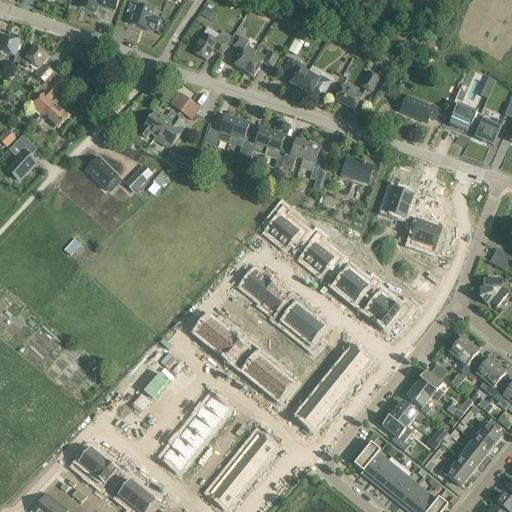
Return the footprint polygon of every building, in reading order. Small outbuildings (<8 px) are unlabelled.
[(82,0),(79,8),(95,13),(98,6),(115,11),(119,0),(82,0)] [(368,0),(362,6),(367,11),(374,3),(370,0),(368,0)] [(131,24),(130,25),(148,31),(148,29),(156,32),(160,20),(152,17),(154,12),(137,6),(133,16),(131,15),(128,23),(131,24)] [(215,11),(206,6),(201,14),(210,19),(215,11)] [(280,14),(277,23),(289,27),(292,18),(280,14)] [(447,29),(451,20),(445,17),(440,26),(447,29)] [(436,34),(440,26),(430,22),(426,30),(436,34)] [(220,36),(208,29),(193,53),(207,62),(214,50),(222,55),(231,37),(222,32),(220,36)] [(417,32),(412,42),(423,47),(428,37),(417,32)] [(0,45),(0,61),(2,62),(5,54),(16,58),(21,42),(5,37),(3,46),(0,45)] [(245,72),(257,52),(247,46),(249,42),(239,37),(233,47),(243,52),(235,67),(245,72)] [(360,41),(352,37),(346,47),(354,52),(360,41)] [(289,52),(297,56),(304,43),(296,38),(289,52)] [(436,46),(430,43),(426,50),(432,53),(436,46)] [(49,58),(37,47),(27,60),(23,65),(27,68),(31,64),(39,70),(49,58)] [(257,52),(245,72),(254,78),(263,63),(272,68),(279,55),(270,50),(266,57),(257,52)] [(300,90),(309,74),(302,71),(305,67),(291,59),(285,70),(295,76),(290,84),(300,90)] [(54,73),(45,65),(36,76),(45,84),(54,73)] [(347,70),(343,78),(347,80),(351,73),(347,70)] [(311,96),(313,92),(317,94),(316,96),(322,100),(334,79),(323,73),(319,80),(309,74),(300,90),(311,96)] [(361,87),(372,93),(380,79),(369,73),(361,87)] [(33,107),(42,115),(53,103),(50,101),(66,83),(59,77),(53,85),(33,107)] [(493,86),(495,81),(489,78),(487,83),(493,86)] [(347,106),(355,110),(362,96),(343,86),(336,100),(343,104),(344,103),(347,105),(347,106)] [(100,100),(90,92),(80,102),(90,111),(100,100)] [(180,112),(189,100),(180,94),(176,100),(180,103),(176,109),(180,112)] [(189,100),(180,112),(181,113),(183,114),(192,121),(196,115),(197,114),(201,109),(200,109),(201,109),(190,101),(189,100)] [(434,109),(412,100),(406,114),(427,124),(431,116),(433,117),(432,119),(438,122),(443,111),(435,107),(434,109)] [(69,117),(53,103),(42,115),(58,129),(69,117)] [(459,107),(458,105),(452,118),(453,118),(449,127),(467,135),(471,126),(472,127),(477,114),(475,114),(459,107)] [(144,127),(139,134),(146,140),(152,132),(157,136),(164,127),(167,129),(172,123),(166,118),(165,120),(155,112),(144,127)] [(157,136),(154,140),(162,145),(163,144),(171,149),(184,132),(179,128),(185,120),(181,117),(178,115),(177,116),(172,123),(167,129),(164,127),(157,136)] [(230,144),(238,121),(225,117),(219,136),(213,134),(210,146),(216,148),(218,140),(230,144)] [(485,118),(476,139),(482,141),(482,142),(487,144),(493,146),(504,122),(499,120),(497,124),(485,118)] [(239,156),(245,158),(253,137),(246,135),(250,125),(238,121),(230,144),(242,148),(239,156)] [(254,152),(266,156),(274,133),(261,129),(258,139),(253,137),(245,158),(251,160),(254,152)] [(0,136),(0,141),(7,148),(16,139),(7,130),(0,136)] [(281,167),(282,167),(285,159),(284,158),(279,157),(280,152),(285,137),(274,133),(266,156),(277,160),(275,165),(274,168),(280,170),(281,167)] [(23,137),(14,147),(15,147),(21,152),(29,143),(30,144),(30,143),(23,137)] [(296,158),(303,161),(309,145),(296,141),(294,148),(288,146),(284,158),(285,159),(282,167),(292,171),(296,158)] [(310,180),(316,182),(320,170),(314,169),(321,149),(309,145),(303,161),(301,169),(312,173),(310,180)] [(18,160),(8,170),(20,181),(37,163),(31,157),(25,152),(18,160)] [(99,158),(86,172),(106,191),(106,190),(106,189),(117,178),(118,178),(119,178),(99,158)] [(370,186),(377,168),(366,164),(364,163),(364,166),(347,160),(342,176),(370,186)] [(406,168),(404,174),(412,177),(414,171),(406,168)] [(331,174),(320,170),(316,182),(313,190),(325,194),(331,174)] [(139,171),(131,179),(125,186),(134,194),(140,188),(148,179),(139,171)] [(225,180),(227,173),(221,171),(219,178),(225,180)] [(284,183),(287,174),(281,172),(278,181),(284,183)] [(395,191),(391,202),(409,209),(413,197),(395,191)] [(391,202),(387,214),(405,221),(409,209),(391,202)] [(274,229),(268,235),(277,242),(291,225),(283,218),(286,215),(280,210),(268,224),(274,229)] [(419,223),(412,241),(424,246),(431,227),(419,223)] [(291,225),(277,242),(286,249),(291,243),(296,247),(308,233),(302,228),(299,232),(291,225)] [(343,233),(357,244),(362,238),(348,227),(343,233)] [(431,227),(424,246),(436,250),(442,231),(431,227)] [(312,250),(303,262),(312,269),(326,252),(317,245),(320,241),(315,237),(307,247),(312,250)] [(81,245),(78,242),(75,239),(64,251),(71,257),(74,253),(81,245)] [(393,269),(399,262),(384,251),(379,258),(393,269)] [(506,272),(511,260),(511,259),(497,251),(490,264),(506,272)] [(326,252),(312,269),(321,277),(330,265),(335,269),(343,260),(337,255),(334,259),(326,252)] [(342,284),(337,290),(345,298),(359,280),(351,274),(354,270),(348,265),(337,280),(342,284)] [(257,272),(243,289),(254,298),(268,281),(257,272)] [(359,280),(345,298),(354,305),(360,298),(365,302),(376,288),(371,283),(368,287),(359,280)] [(268,281),(254,298),(264,306),(278,289),(268,281)] [(481,290),(481,297),(481,300),(484,302),(484,303),(489,307),(491,304),(497,309),(508,295),(502,290),(502,282),(485,282),(485,290),(481,290)] [(278,289),(264,306),(275,315),(288,298),(278,289)] [(378,304),(369,315),(378,322),(392,305),(383,298),(386,295),(381,290),(373,300),(378,304)] [(392,305),(378,322),(387,330),(396,319),(401,323),(409,313),(403,309),(400,312),(392,305)] [(298,308),(286,324),(295,331),(307,315),(298,308)] [(307,315),(295,331),(303,337),(315,322),(307,315)] [(210,320),(197,336),(206,343),(219,327),(210,320)] [(315,322),(303,337),(312,345),(324,329),(315,322)] [(219,327),(206,343),(215,349),(227,334),(219,327)] [(227,334),(215,349),(223,356),(235,341),(227,334)] [(458,361),(471,345),(462,338),(457,344),(455,343),(451,348),(453,349),(448,356),(453,360),(454,358),(458,361)] [(235,341),(223,356),(232,364),(245,348),(235,341)] [(480,352),(471,345),(458,361),(462,364),(461,366),(464,369),(461,372),(467,377),(476,367),(471,363),(480,352)] [(354,351),(347,359),(362,371),(369,363),(354,351)] [(258,359),(246,374),(255,381),(267,366),(258,359)] [(347,359),(341,366),(356,378),(362,371),(347,359)] [(481,379),(485,382),(498,367),(489,360),(480,371),(476,367),(467,377),(473,382),(476,379),(480,381),(481,379)] [(267,366),(255,381),(263,388),(276,373),(267,366)] [(341,366),(335,374),(350,386),(356,378),(341,366)] [(437,366),(433,371),(443,378),(447,374),(437,366)] [(500,369),(498,367),(485,382),(483,385),(487,388),(485,391),(494,399),(502,389),(498,385),(506,374),(504,372),(505,371),(501,368),(500,369)] [(440,383),(443,378),(433,371),(430,375),(427,372),(420,381),(421,381),(441,398),(444,394),(439,390),(443,385),(440,383)] [(276,373),(263,388),(272,395),(284,379),(276,373)] [(335,374),(329,381),(344,393),(350,386),(335,374)] [(284,379),(272,395),(280,402),(293,387),(284,379)] [(329,381),(323,389),(338,401),(344,393),(329,381)] [(439,401),(441,398),(421,381),(420,381),(414,389),(430,402),(433,397),(439,401)] [(502,389),(494,399),(500,404),(503,400),(506,403),(508,401),(511,404),(511,403),(511,386),(507,392),(502,389)] [(323,389),(317,396),(332,408),(338,401),(323,389)] [(426,406),(430,402),(414,389),(408,397),(423,409),(421,411),(427,416),(431,410),(426,406)] [(317,396),(311,404),(326,416),(332,408),(317,396)] [(214,397),(206,408),(223,422),(231,411),(214,397)] [(396,412),(411,424),(415,419),(420,424),(425,418),(419,413),(418,415),(403,403),(396,412)] [(311,404),(305,411),(320,423),(326,416),(311,404)] [(206,408),(197,418),(214,432),(223,422),(206,408)] [(464,416),(466,413),(460,408),(457,411),(459,412),(464,416)] [(305,411),(299,419),(314,431),(320,423),(305,411)] [(411,424),(396,412),(390,419),(411,436),(413,433),(408,428),(411,424)] [(464,416),(459,412),(455,417),(460,420),(464,416)] [(470,412),(465,418),(469,421),(474,415),(470,412)] [(498,422),(508,430),(511,426),(501,417),(498,422)] [(197,418),(189,429),(206,443),(214,432),(197,418)] [(465,427),(469,421),(465,418),(461,423),(465,427)] [(411,436),(390,419),(389,419),(382,427),(395,437),(392,442),(405,453),(409,448),(415,440),(411,436)] [(457,424),(453,420),(449,424),(454,428),(457,424)] [(480,433),(496,445),(502,437),(487,425),(480,433)] [(189,429),(181,439),(198,453),(206,443),(189,429)] [(448,435),(443,431),(440,436),(444,439),(448,435)] [(450,437),(452,438),(454,440),(459,434),(455,431),(450,437)] [(474,442),(489,454),(496,445),(480,433),(474,442)] [(379,437),(375,434),(371,439),(375,442),(379,437)] [(258,435),(251,444),(268,458),(275,449),(258,435)] [(447,444),(452,438),(450,437),(448,435),(443,441),(447,444)] [(181,439),(172,449),(190,463),(198,453),(181,439)] [(439,446),(434,442),(431,447),(435,451),(439,446)] [(489,454),(474,442),(467,450),(482,462),(489,454)] [(251,444),(244,452),(261,466),(268,458),(251,444)] [(362,475),(379,454),(381,452),(372,444),(354,465),(363,473),(361,475),(362,476),(362,475)] [(91,449),(79,465),(87,472),(100,456),(91,449)] [(172,449),(164,460),(181,474),(190,463),(172,449)] [(439,450),(435,456),(439,459),(443,453),(439,450)] [(482,462),(467,450),(460,459),(475,471),(482,462)] [(244,452),(237,461),(255,475),(261,466),(244,452)] [(369,480),(370,479),(373,482),(388,462),(379,454),(362,475),(369,480)] [(100,456),(87,472),(96,479),(108,463),(100,456)] [(434,465),(439,459),(435,456),(430,462),(434,465)] [(404,461),(402,463),(407,467),(411,462),(406,458),(404,461)] [(460,459),(453,467),(469,480),(475,471),(460,459)] [(237,461),(231,469),(248,483),(255,475),(237,461)] [(398,470),(388,462),(373,482),(375,484),(375,485),(382,491),(398,470)] [(108,463),(96,479),(105,486),(117,471),(108,463)] [(469,480),(453,467),(446,476),(462,488),(469,480)] [(231,469),(224,478),(241,491),(248,483),(231,469)] [(389,496),(389,495),(392,498),(408,478),(398,470),(382,491),(389,496)] [(427,475),(420,470),(417,474),(423,479),(427,475)] [(224,478),(217,486),(234,500),(241,491),(224,478)] [(418,486),(408,478),(392,498),(395,500),(394,501),(401,506),(418,486)] [(131,481),(118,497),(127,504),(139,489),(131,481)] [(442,488),(437,483),(432,489),(438,493),(442,488)] [(217,486),(210,495),(227,509),(234,500),(217,486)] [(408,511),(409,511),(410,511),(412,511),(428,494),(418,486),(401,506),(408,511)] [(139,489),(127,504),(135,511),(148,495),(139,489)] [(428,511),(437,501),(428,494),(412,511),(428,511)] [(511,511),(511,500),(503,494),(496,503),(507,511),(511,511)] [(148,495),(135,511),(137,511),(148,511),(157,502),(148,495)] [(46,497),(33,511),(50,511),(56,505),(46,497)] [(454,498),(450,503),(454,506),(458,501),(454,498)] [(444,511),(449,507),(439,499),(437,501),(428,511),(444,511)] [(507,511),(496,503),(494,507),(497,509),(495,511),(492,508),(490,510),(489,510),(486,511),(507,511)]
